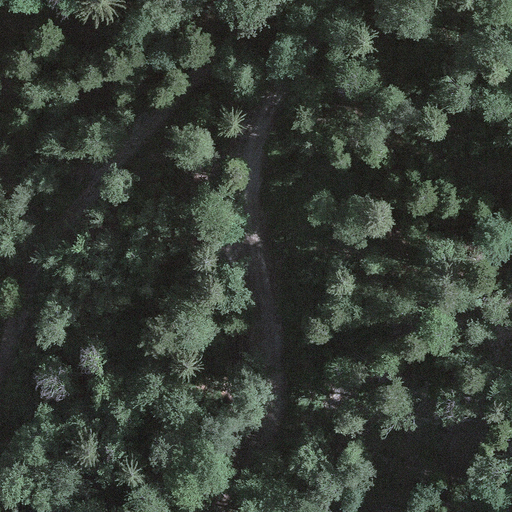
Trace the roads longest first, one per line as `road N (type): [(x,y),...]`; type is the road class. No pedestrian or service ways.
road 1 (track): [(347,0),(291,76),(255,154),(275,394),(270,423),(221,494),(218,511)]
road 2 (track): [(0,367),(43,253),(124,148),(264,0)]
